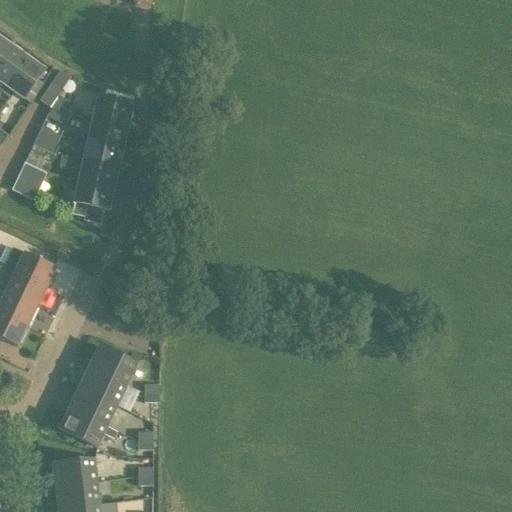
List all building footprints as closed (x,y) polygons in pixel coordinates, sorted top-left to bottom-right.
[(0,59),(9,47),(0,39),(0,59)] [(0,94),(6,86),(7,87),(27,59),(9,47),(0,59),(0,94)] [(0,94),(0,112),(14,92),(25,100),(38,82),(45,72),(27,59),(7,87),(6,86),(0,94)] [(99,97),(94,119),(128,126),(133,105),(99,97)] [(57,99),(50,110),(62,115),(70,116),(71,115),(73,103),(57,99)] [(62,115),(50,110),(46,118),(65,127),(70,116),(62,115)] [(94,119),(90,140),(123,147),(128,126),(94,119)] [(60,138),(42,128),(38,136),(57,145),(60,138)] [(61,157),(85,161),(118,169),(123,147),(90,140),(85,160),(61,157)] [(82,172),(80,182),(114,190),(118,169),(85,161),(61,157),(59,167),(82,172)] [(12,188),(11,191),(33,201),(39,189),(17,178),(12,188)] [(75,204),(72,215),(84,218),(83,222),(100,226),(104,210),(109,211),(114,190),(80,182),(75,204)] [(13,248),(3,268),(48,289),(57,269),(13,248)] [(16,274),(7,293),(38,309),(48,289),(3,268),(16,274)] [(0,290),(0,314),(29,328),(38,309),(7,293),(0,290)] [(0,339),(19,348),(29,328),(0,314),(0,339)] [(100,347),(90,368),(127,386),(137,365),(100,347)] [(90,368),(80,388),(117,406),(127,386),(90,368)] [(159,395),(159,386),(144,385),(144,395),(159,395)] [(80,388),(70,409),(108,427),(117,406),(80,388)] [(144,404),(153,404),(159,404),(159,395),(144,395),(144,404)] [(108,427),(70,409),(60,431),(97,449),(108,427)] [(138,443),(153,443),(153,434),(138,433),(138,443)] [(138,452),(152,452),(153,443),(138,443),(138,452)] [(53,465),(56,487),(98,482),(95,460),(53,465)] [(138,469),(138,478),(152,478),(152,469),(138,469)] [(152,487),(152,478),(138,478),(138,487),(152,487)] [(56,487),(59,510),(101,505),(98,482),(56,487)]
